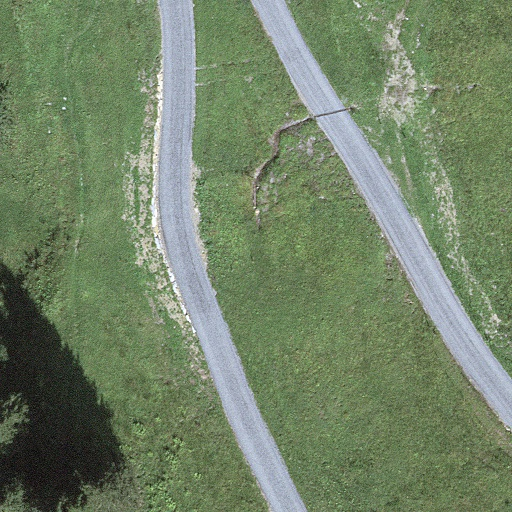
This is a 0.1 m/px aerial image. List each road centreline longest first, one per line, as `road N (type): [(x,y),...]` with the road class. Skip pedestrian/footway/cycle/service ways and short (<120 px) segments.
road 1 (track): [(176,0),(183,246),(239,399),(293,511)]
road 2 (track): [(511,405),(441,300),(269,0)]
